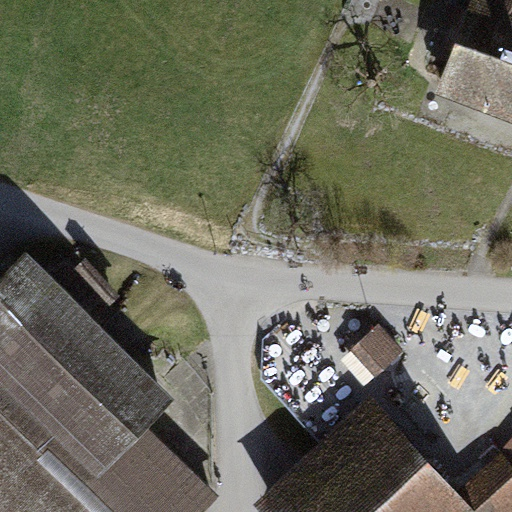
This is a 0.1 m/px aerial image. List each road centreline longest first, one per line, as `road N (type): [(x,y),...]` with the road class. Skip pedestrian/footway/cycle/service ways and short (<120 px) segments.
road 1 (unclassified): [(241,272),(511,296)]
road 2 (track): [(0,196),(241,272)]
